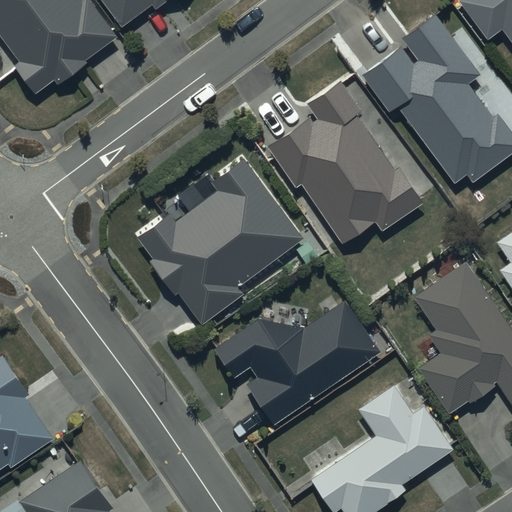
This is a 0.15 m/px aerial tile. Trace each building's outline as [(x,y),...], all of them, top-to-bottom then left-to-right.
[(0,0),(0,26),(20,55),(14,58),(33,86),(52,72),(55,77),(86,55),(85,52),(117,29),(97,0),(0,0)] [(105,0),(120,20),(147,0),(152,0),(155,3),(158,0),(105,0)] [(511,0),(465,0),(488,31),(501,21),(511,36),(511,0)] [(413,55),(401,39),(362,67),(389,104),(397,98),(454,176),(466,168),(472,176),(511,145),(511,125),(498,106),(492,110),(467,76),(480,67),(436,6),(402,31),(417,52),(413,55)] [(310,112),(269,139),(295,179),(301,175),(341,236),(375,214),(381,224),(423,196),(399,160),(393,164),(356,108),(361,104),(341,74),(308,96),(317,111),(312,115),(310,112)] [(151,249),(147,252),(173,289),(177,286),(200,318),(244,287),(238,279),(303,234),(244,149),(210,173),(218,184),(176,214),(170,205),(136,229),(151,249)] [(509,254),(499,261),(511,281),(511,224),(496,235),(509,254)] [(511,324),(466,255),(414,290),(435,322),(427,328),(439,346),(417,361),(447,407),(467,394),(468,396),(495,379),(494,377),(496,375),(511,399),(511,324)] [(304,321),(257,312),(214,342),(234,371),(249,361),(256,371),(247,377),(274,416),(379,345),(343,294),(304,321)] [(0,461),(6,458),(10,462),(53,433),(24,390),(30,385),(4,347),(0,350),(0,461)] [(452,443),(423,398),(411,406),(393,378),(357,402),(375,430),(310,472),(332,506),(341,500),(348,511),(362,511),(406,484),(401,476),(452,443)] [(29,508),(23,511),(113,511),(108,504),(112,501),(79,454),(20,495),(29,508)]
